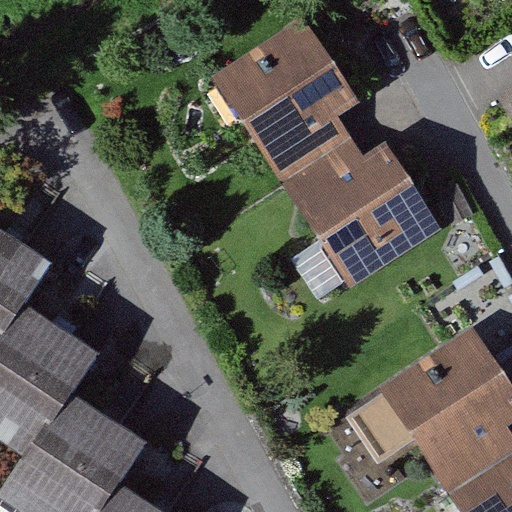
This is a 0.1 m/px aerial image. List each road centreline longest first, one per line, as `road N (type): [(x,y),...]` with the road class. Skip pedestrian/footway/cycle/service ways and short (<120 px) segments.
road 1 (residential): [(273,511),(63,118),(0,139)]
road 2 (residential): [(511,233),(412,54)]
